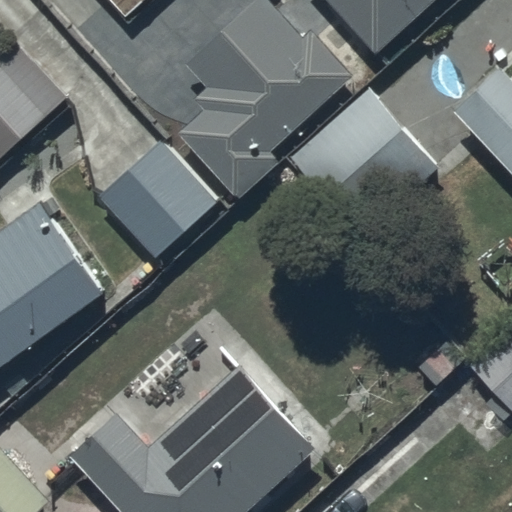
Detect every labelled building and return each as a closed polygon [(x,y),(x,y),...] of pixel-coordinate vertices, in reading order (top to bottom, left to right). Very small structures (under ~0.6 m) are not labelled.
[(147,0),(111,0),(128,18),(147,0)] [(270,0),(254,0),(186,63),(208,87),(195,99),(206,110),(179,135),(239,199),(282,159),(275,152),(355,77),(313,32),(306,38),(270,0)] [(329,0),(378,55),(440,0),(329,0)] [(71,96),(12,35),(0,46),(0,156),(3,160),(71,96)] [(511,170),(511,77),(502,68),(456,112),(511,170)] [(162,139),(100,197),(157,259),(219,201),(162,139)] [(0,369),(107,293),(42,202),(0,231),(0,369)] [(511,406),(511,324),(471,365),(511,406)] [(250,511),(317,453),(241,367),(151,446),(122,412),(74,455),(124,511),(250,511)] [(0,511),(38,511),(48,504),(0,450),(0,511)]
